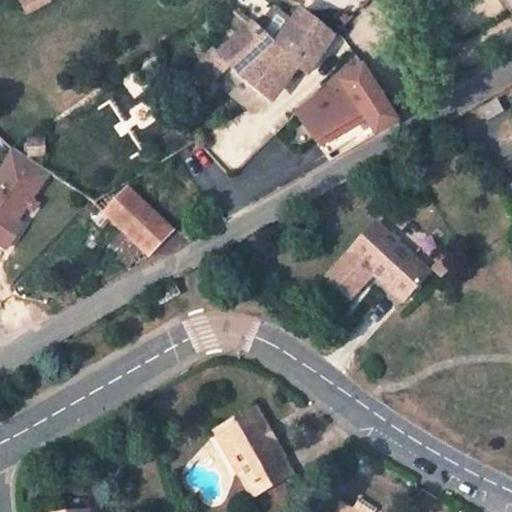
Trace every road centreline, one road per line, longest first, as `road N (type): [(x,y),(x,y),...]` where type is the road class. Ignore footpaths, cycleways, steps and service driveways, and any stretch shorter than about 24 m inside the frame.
road 1 (residential): [(0,360),(511,68)]
road 2 (residential): [(511,491),(414,439),(269,341),(240,331),(194,334),(0,442)]
